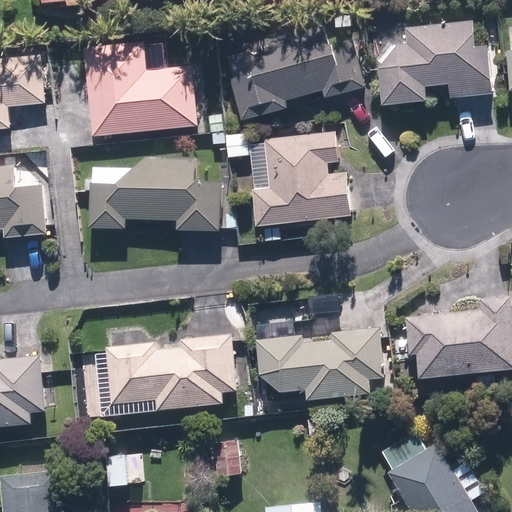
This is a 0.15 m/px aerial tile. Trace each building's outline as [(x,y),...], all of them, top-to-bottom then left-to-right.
[(456,97),(499,93),(494,44),(482,45),(479,19),(410,26),(411,42),(404,42),(384,66),(388,104),(432,100),(430,84),(454,82),(456,97)] [(239,79),(237,80),(248,119),(290,108),(288,100),(327,89),(329,97),(369,86),(356,40),(333,46),(328,25),(277,39),(258,74),(239,79)] [(149,43),(89,48),(97,136),(202,126),(197,67),(151,72),(149,43)] [(45,55),(1,59),(1,65),(0,65),(0,129),(14,128),(12,108),(50,104),(50,103),(45,55)] [(224,114),(212,116),(213,132),(226,131),(224,114)] [(342,161),(339,131),(269,139),(269,143),(254,145),(259,190),(257,190),(261,227),(356,216),(351,172),(333,174),(331,162),(342,161)] [(216,144),(228,143),(227,133),(215,134),(216,144)] [(232,158),(252,156),(250,133),(229,136),(232,158)] [(95,184),(95,189),(94,229),(129,229),(129,220),(181,220),(181,230),(224,231),(224,228),(224,182),(199,181),(200,158),(147,157),(138,168),(96,168),(96,184),(95,184)] [(8,237),(45,235),(51,234),(47,186),(20,188),(19,165),(0,166),(0,230),(8,230),(8,237)] [(267,242),(283,240),(282,228),(265,230),(267,242)] [(425,379),(511,370),(511,296),(484,299),(485,310),(410,318),(414,355),(423,354),(425,379)] [(383,327),(334,332),(335,340),(306,343),(305,335),(260,341),(264,377),(285,393),(311,389),(312,401),(375,394),(374,379),(389,378),(383,327)] [(158,342),(110,348),(118,414),(228,404),(227,391),(241,390),(235,335),(186,340),(187,348),(159,351),(158,342)] [(49,412),(44,356),(0,359),(0,427),(34,425),(33,413),(49,412)] [(496,390),(495,374),(477,376),(479,392),(496,390)] [(394,390),(380,392),(381,402),(395,400),(394,390)] [(324,419),(310,421),(312,436),(326,435),(324,419)] [(393,472),(418,511),(484,511),(473,494),(479,490),(467,471),(461,474),(441,442),(430,449),(420,433),(387,453),(398,469),(393,472)] [(218,443),(222,477),(245,473),(241,440),(218,443)] [(145,456),(113,455),(112,483),(145,484),(145,456)] [(67,511),(63,471),(5,477),(9,511),(67,511)]
